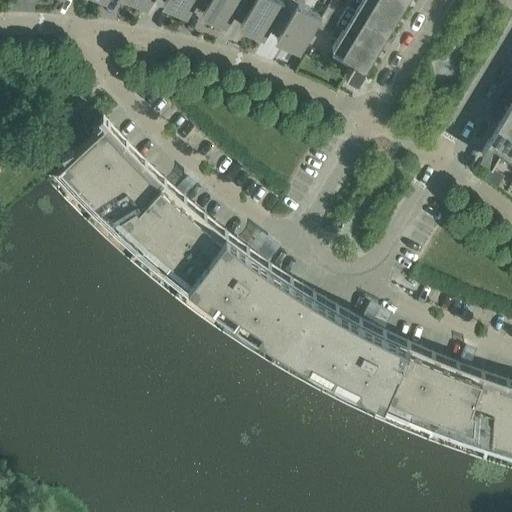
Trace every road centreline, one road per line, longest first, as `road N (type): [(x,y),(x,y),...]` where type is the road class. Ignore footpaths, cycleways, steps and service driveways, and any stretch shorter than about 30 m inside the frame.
road 1 (residential): [(377,120),(238,60),(75,23)]
road 2 (residential): [(299,242),(166,141),(108,79),(75,23)]
road 3 (residential): [(511,348),(358,282)]
road 4 (residential): [(358,282),(435,158)]
road 5 (residential): [(511,34),(435,158)]
road 6 (residential): [(299,242),(377,120)]
road 7 (residential): [(377,120),(444,0)]
